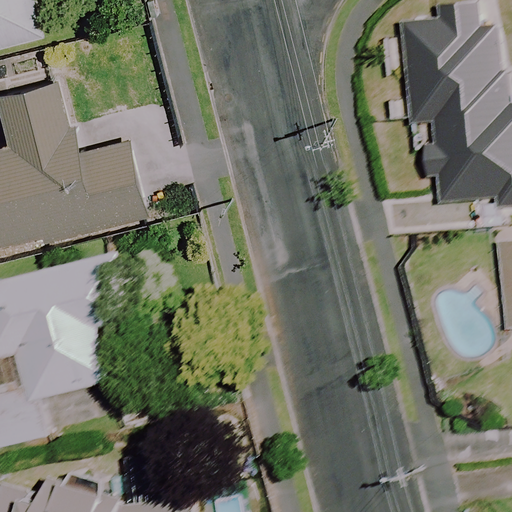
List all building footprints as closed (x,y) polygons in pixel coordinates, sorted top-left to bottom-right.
[(0,0),(0,46),(49,34),(39,0),(0,0)] [(511,73),(497,80),(503,93),(441,119),(472,193),(511,176),(511,73)] [(0,252),(150,215),(130,139),(81,152),(62,78),(1,94),(13,142),(0,145),(0,252)] [(0,452),(58,439),(49,400),(121,383),(108,330),(145,321),(128,252),(0,283),(0,374),(1,379),(0,379),(0,452)] [(56,477),(52,493),(11,482),(2,511),(185,511),(164,506),(56,477)]
